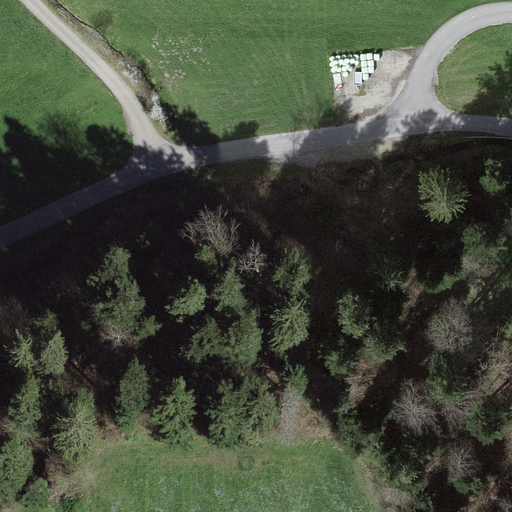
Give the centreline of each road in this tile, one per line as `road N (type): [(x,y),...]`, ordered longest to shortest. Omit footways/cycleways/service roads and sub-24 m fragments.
road 1 (unclassified): [(153,163),(414,120)]
road 2 (unclassified): [(153,163),(128,99),(32,0)]
road 3 (unclassified): [(0,234),(153,163)]
road 4 (unclassified): [(414,120),(441,42),(470,19),(511,10)]
